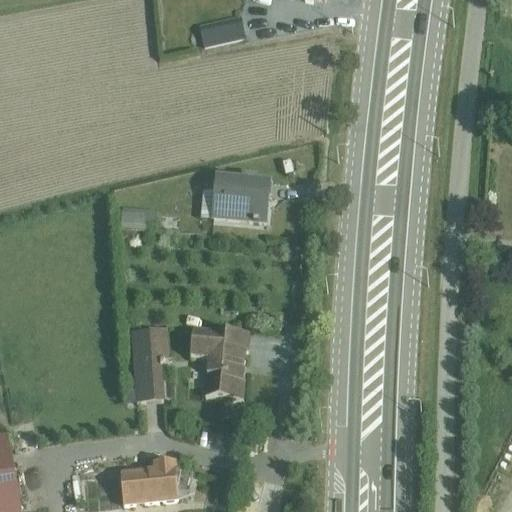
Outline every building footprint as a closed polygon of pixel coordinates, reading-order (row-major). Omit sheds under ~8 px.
[(242,19),(199,29),(204,51),(246,42),(242,19)] [(204,195),(201,223),(266,229),(271,186),(258,184),(258,179),(243,178),(243,181),(216,179),(215,195),(204,195)] [(123,211),(121,231),(156,235),(157,214),(123,211)] [(168,332),(131,335),(136,407),(171,403),(169,364),(172,364),(168,332)] [(195,333),(191,362),(210,363),(206,401),(243,405),(245,386),(243,385),(246,357),(248,358),(250,338),(195,333)] [(0,511),(21,511),(9,437),(0,438),(0,511)] [(155,475),(121,478),(125,510),(179,504),(179,502),(188,505),(193,477),(176,473),(176,467),(154,469),(155,475)] [(185,511),(221,511),(229,490),(197,479),(185,511)] [(120,511),(122,493),(87,490),(85,511),(120,511)]
